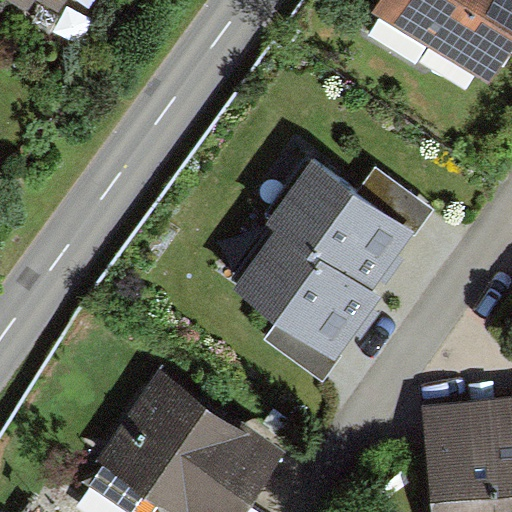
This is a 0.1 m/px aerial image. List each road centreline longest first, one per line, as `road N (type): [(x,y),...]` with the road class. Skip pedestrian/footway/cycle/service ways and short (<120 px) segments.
road 1 (tertiary): [(0,337),(240,0)]
road 2 (residential): [(308,511),(315,486),(511,196)]
